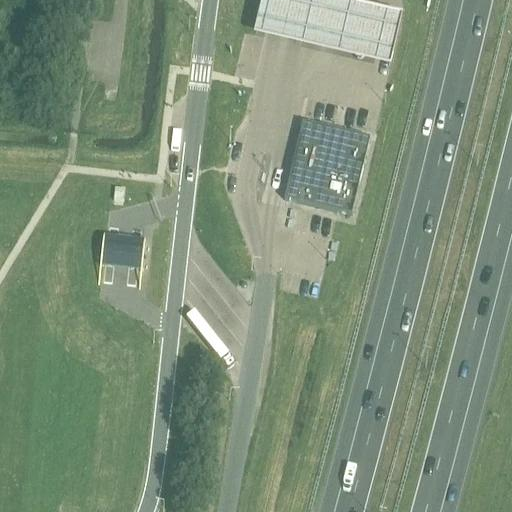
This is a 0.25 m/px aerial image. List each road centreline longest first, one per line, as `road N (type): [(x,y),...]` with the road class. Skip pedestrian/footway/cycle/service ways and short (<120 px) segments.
road 1 (motorway): [(470,0),(341,511)]
road 2 (motorway): [(430,511),(511,198)]
road 3 (unknown): [(383,0),(393,11),(345,150),(253,175)]
